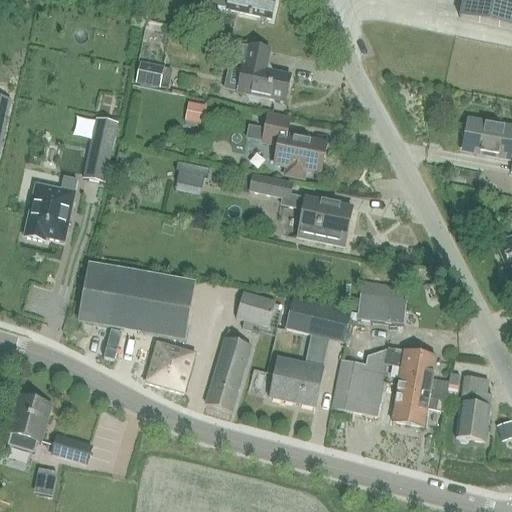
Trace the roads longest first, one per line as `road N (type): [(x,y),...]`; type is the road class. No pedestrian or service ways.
road 1 (tertiary): [(480,511),(199,435),(0,342)]
road 2 (unclassified): [(511,381),(318,0)]
